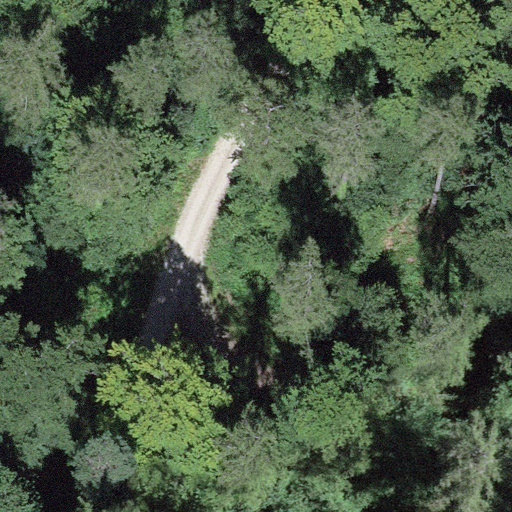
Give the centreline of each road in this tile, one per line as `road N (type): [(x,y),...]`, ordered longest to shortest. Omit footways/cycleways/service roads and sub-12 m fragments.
road 1 (track): [(317,0),(197,212),(143,350),(121,444),(132,511)]
road 2 (track): [(511,442),(143,350)]
